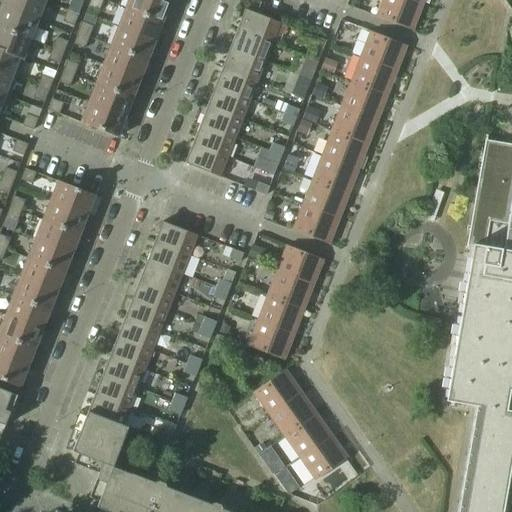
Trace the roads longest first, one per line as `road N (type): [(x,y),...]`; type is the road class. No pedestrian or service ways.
road 1 (residential): [(9,505),(137,178)]
road 2 (residential): [(137,178),(207,0)]
road 3 (residential): [(137,178),(257,226)]
